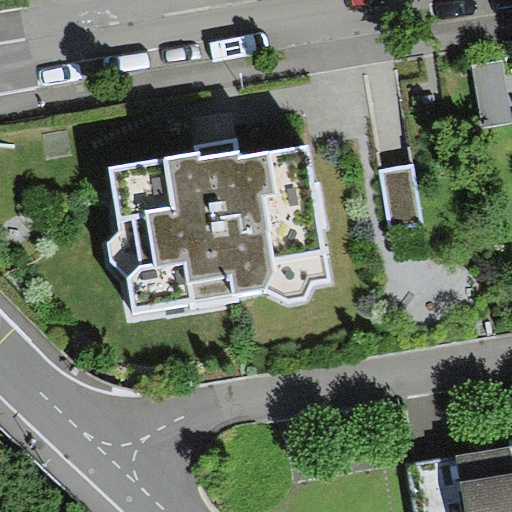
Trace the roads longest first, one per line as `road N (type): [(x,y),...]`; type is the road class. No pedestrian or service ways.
road 1 (residential): [(111,458),(203,407),(511,354)]
road 2 (residential): [(0,66),(384,0)]
road 3 (residential): [(111,458),(0,348)]
